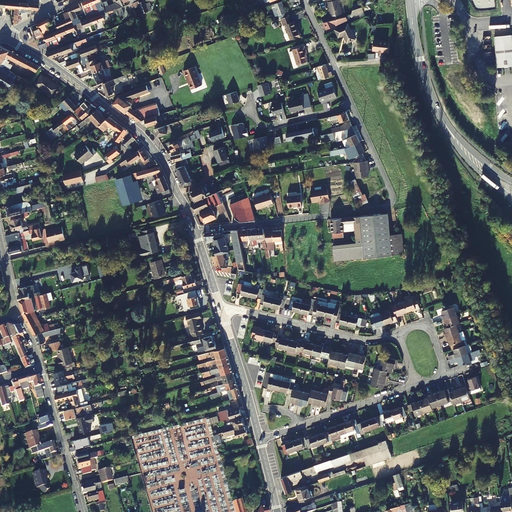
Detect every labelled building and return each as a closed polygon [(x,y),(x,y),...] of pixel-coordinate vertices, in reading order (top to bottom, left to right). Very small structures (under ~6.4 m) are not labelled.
[(19,12),(19,7),(19,1),(5,0),(6,6),(15,7),(14,25),(18,23),(18,22),(18,15),(19,12)] [(96,8),(97,7),(94,0),(86,0),(83,1),(85,7),(88,6),(89,9),(96,6),(96,8)] [(106,12),(105,10),(104,11),(100,1),(100,0),(94,0),(97,7),(100,15),(106,12)] [(121,1),(120,0),(113,0),(114,1),(115,1),(117,6),(115,7),(115,6),(108,8),(106,5),(104,6),(105,10),(106,12),(113,10),(117,8),(120,7),(123,6),(121,2),(121,1)] [(145,3),(148,2),(153,0),(154,1),(155,1),(155,0),(138,0),(135,2),(131,3),(130,3),(132,7),(140,4),(143,13),(151,9),(149,5),(146,7),(145,3)] [(342,14),(338,0),(326,0),(331,17),(342,14)] [(282,1),(274,4),(278,15),(286,12),(282,1)] [(39,4),(28,2),(28,8),(27,10),(27,11),(31,11),(32,8),(38,9),(39,4)] [(80,22),(79,19),(76,11),(81,8),(79,3),(68,8),(69,11),(75,24),(77,24),(80,22)] [(365,11),(363,6),(353,10),(351,15),(358,15),(365,11)] [(92,18),(94,23),(110,17),(108,13),(113,11),(113,10),(106,12),(100,15),(92,18)] [(75,24),(69,11),(64,13),(66,19),(55,24),(56,26),(57,28),(58,31),(65,28),(74,24),(75,24)] [(281,18),(283,25),(285,24),(291,40),(301,36),(300,31),(298,31),(295,21),(291,22),(289,15),(281,18)] [(347,19),(346,16),(323,21),(326,28),(347,19)] [(43,35),(50,31),(47,25),(51,23),(49,17),(38,23),(43,35)] [(84,27),(94,23),(92,18),(88,19),(82,21),(84,27)] [(33,25),(37,33),(37,34),(38,34),(40,38),(44,36),(43,35),(38,23),(33,25)] [(65,28),(66,33),(76,29),(74,24),(65,28)] [(343,36),(345,43),(345,44),(355,42),(351,25),(335,29),(337,37),(343,36)] [(54,32),(57,41),(64,39),(63,35),(66,33),(65,28),(58,31),(54,32)] [(52,39),(54,46),(58,44),(57,41),(54,32),(51,33),(44,36),(46,42),(52,39)] [(511,34),(495,36),(498,66),(511,64),(511,34)] [(59,48),(61,54),(77,48),(77,46),(87,42),(86,38),(59,48)] [(374,48),(390,51),(392,40),(376,38),(374,48)] [(82,56),(104,48),(102,44),(97,46),(96,44),(80,50),(82,56)] [(306,44),(294,48),(299,64),(309,61),(307,53),(309,52),(306,44)] [(9,58),(13,60),(16,54),(0,46),(0,65),(3,67),(7,61),(4,59),(6,56),(9,58)] [(51,58),(61,54),(59,48),(50,52),(44,54),(51,58)] [(16,62),(29,68),(36,72),(40,66),(19,56),(16,62)] [(83,71),(80,63),(79,61),(78,58),(67,62),(69,68),(78,65),(79,69),(71,72),(74,75),(83,71)] [(99,60),(98,58),(89,61),(93,72),(104,69),(100,60),(99,60)] [(321,79),(332,75),(331,71),(328,72),(326,63),(317,66),(321,79)] [(0,83),(8,89),(13,88),(16,82),(15,78),(17,75),(3,67),(0,65),(0,83)] [(192,89),(202,85),(195,67),(184,71),(187,78),(188,78),(192,89)] [(36,72),(29,68),(23,78),(27,81),(30,82),(36,72)] [(98,84),(106,80),(105,78),(105,76),(106,75),(104,69),(93,72),(98,84)] [(128,79),(127,74),(114,79),(109,81),(107,81),(103,83),(108,95),(114,93),(111,86),(128,79)] [(43,75),(36,84),(53,97),(59,88),(52,83),(43,75)] [(271,93),(267,82),(257,85),(261,96),(271,93)] [(129,108),(132,104),(125,99),(128,98),(128,99),(149,92),(146,85),(119,95),(113,103),(126,113),(129,108)] [(317,91),(321,103),(329,100),(329,99),(336,97),(333,88),(331,87),(317,91)] [(236,91),(226,94),(229,104),(239,101),(236,91)] [(71,110),(73,112),(75,110),(77,108),(67,97),(59,104),(67,113),(71,110)] [(297,99),(288,102),(290,112),(304,108),(301,97),(297,98),(297,99)] [(284,112),(281,102),(270,106),(273,115),(284,112)] [(86,107),(84,105),(82,103),(81,104),(88,113),(95,108),(89,104),(86,107)] [(76,111),(82,118),(88,113),(81,104),(77,108),(78,109),(76,111)] [(158,104),(134,111),(131,116),(138,122),(146,119),(161,114),(158,104)] [(57,106),(48,115),(49,116),(59,108),(57,106)] [(101,114),(97,109),(75,127),(77,130),(91,118),(94,121),(101,114)] [(337,115),(339,120),(340,122),(349,119),(346,111),(337,115)] [(75,124),(78,121),(71,112),(62,119),(66,124),(67,123),(72,119),(75,124)] [(87,130),(84,132),(86,135),(90,133),(94,129),(95,128),(106,119),(101,114),(94,121),(96,124),(88,130),(87,130)] [(161,114),(146,119),(148,126),(163,121),(161,114)] [(110,125),(114,128),(118,123),(109,116),(106,119),(95,128),(97,130),(98,129),(101,132),(110,125)] [(59,129),(64,125),(66,124),(62,119),(49,129),(51,133),(52,132),(55,136),(58,133),(56,131),(59,129)] [(154,129),(157,136),(168,133),(167,129),(184,124),(182,119),(178,121),(168,124),(154,129)] [(235,139),(249,136),(247,128),(245,129),(244,124),(242,123),(231,125),(235,139)] [(350,123),(340,126),(341,131),(345,130),(352,127),(350,123)] [(122,126),(118,131),(113,138),(119,142),(121,139),(128,131),(122,126)] [(209,131),(212,141),(216,140),(216,139),(225,137),(222,127),(209,131)] [(355,131),(353,127),(352,127),(344,131),(346,135),(355,131)] [(90,133),(95,139),(97,141),(101,137),(94,129),(90,133)] [(128,131),(121,139),(122,141),(123,140),(126,145),(135,139),(128,131)] [(321,135),(322,142),(334,140),(333,132),(321,135)] [(351,146),(360,142),(356,134),(347,138),(351,146)] [(189,142),(188,139),(180,143),(177,138),(163,144),(165,148),(170,145),(173,151),(183,146),(189,142)] [(183,146),(185,150),(196,147),(192,141),(189,142),(183,146)] [(333,150),(331,151),(332,155),(348,152),(351,158),(356,156),(359,161),(366,160),(363,153),(365,152),(360,142),(351,146),(345,148),(333,150)] [(95,152),(85,145),(77,158),(87,164),(91,157),(92,158),(95,152)] [(111,158),(119,151),(115,146),(103,154),(110,163),(113,160),(111,158)] [(223,147),(213,150),(214,155),(215,155),(218,162),(228,158),(223,147)] [(150,161),(142,148),(137,151),(140,156),(146,167),(157,164),(153,159),(150,161)] [(123,168),(127,165),(140,156),(137,151),(120,163),(123,168)] [(182,155),(181,153),(171,156),(172,161),(176,160),(179,160),(186,158),(190,157),(189,153),(186,154),(182,155)] [(175,169),(180,176),(188,172),(185,165),(188,163),(186,158),(179,160),(182,166),(175,169)] [(369,168),(367,160),(360,161),(354,162),(356,177),(369,175),(367,168),(369,168)] [(133,179),(156,173),(162,171),(159,165),(131,173),(133,179)] [(0,168),(0,175),(6,174),(5,172),(11,170),(9,166),(3,167),(0,168)] [(83,180),(81,170),(75,171),(63,174),(65,184),(83,180)] [(190,185),(196,183),(194,178),(191,180),(188,172),(180,176),(182,184),(188,181),(190,185)] [(106,174),(95,176),(96,182),(109,179),(106,174)] [(139,200),(133,181),(131,174),(116,179),(124,204),(139,200)] [(163,175),(158,177),(160,183),(155,186),(158,192),(169,187),(163,175)] [(7,189),(16,187),(15,184),(12,184),(10,178),(4,179),(7,189)] [(361,195),(355,179),(346,182),(356,208),(366,204),(363,195),(361,195)] [(133,181),(139,200),(144,198),(138,180),(133,181)] [(208,183),(190,190),(195,201),(204,197),(218,191),(223,189),(222,186),(211,190),(208,183)] [(231,185),(223,189),(225,193),(225,195),(233,191),(231,185)] [(321,202),(329,201),(327,188),(310,191),(312,201),(320,200),(321,202)] [(204,197),(209,208),(223,202),(220,195),(218,191),(204,197)] [(253,197),(256,208),(265,206),(265,205),(273,202),(270,193),(253,197)] [(287,197),(288,207),(297,206),(297,207),(302,206),(300,195),(287,197)] [(195,201),(190,203),(196,214),(200,211),(209,208),(204,197),(195,201)] [(247,221),(256,220),(248,197),(239,201),(247,221)] [(163,204),(161,199),(150,202),(154,216),(165,213),(163,207),(162,204),(163,204)] [(239,201),(229,204),(235,218),(237,221),(247,221),(239,201)] [(220,213),(227,210),(225,206),(223,202),(209,208),(200,211),(205,222),(216,217),(214,213),(213,209),(214,209),(217,208),(220,213)] [(14,208),(13,204),(6,206),(9,216),(11,215),(23,212),(32,210),(31,205),(21,208),(20,206),(14,208)] [(12,230),(16,229),(19,228),(20,232),(29,230),(33,229),(32,226),(28,227),(28,226),(22,227),(20,218),(24,216),(23,212),(11,215),(12,219),(10,220),(11,224),(10,226),(11,228),(12,229),(12,230)] [(410,251),(408,234),(396,235),(393,212),(372,215),(374,241),(377,240),(378,248),(379,255),(410,251)] [(344,237),(344,225),(343,223),(348,222),(354,222),(356,238),(362,237),(363,242),(369,241),(366,215),(331,218),(333,238),(344,237)] [(269,249),(275,249),(274,243),(273,230),(273,226),(269,227),(269,229),(266,229),(269,249)] [(36,233),(32,234),(33,239),(43,237),(42,234),(41,230),(40,227),(35,228),(36,233)] [(46,231),(49,242),(58,239),(59,241),(65,239),(62,227),(46,231)] [(249,239),(255,239),(257,239),(265,238),(263,227),(248,229),(249,239)] [(43,237),(44,243),(49,242),(46,228),(41,230),(42,234),(43,237)] [(231,230),(233,237),(235,248),(241,247),(240,241),(238,229),(231,230)] [(240,229),(243,240),(244,246),(247,245),(246,240),(249,239),(248,229),(240,229)] [(282,230),(273,230),(274,243),(276,242),(275,240),(283,240),(282,230)] [(229,250),(222,231),(206,232),(203,234),(205,242),(214,240),(217,253),(223,252),(229,250)] [(21,239),(20,235),(20,232),(17,233),(16,233),(18,240),(17,240),(18,246),(8,248),(9,254),(24,251),(21,239)] [(153,232),(142,235),(138,236),(142,251),(157,246),(153,232)] [(363,242),(357,242),(333,245),(334,251),(364,248),(364,250),(378,248),(377,240),(374,241),(369,241),(363,242)] [(237,255),(237,259),(239,268),(246,269),(241,247),(235,248),(237,255)] [(335,260),(379,255),(378,248),(364,250),(364,248),(334,251),(335,260)] [(226,263),(223,252),(217,253),(213,254),(216,265),(228,267),(228,266),(229,265),(228,262),(226,263)] [(162,268),(163,268),(161,259),(150,262),(155,278),(164,275),(162,268)] [(75,267),(76,270),(71,272),(73,281),(78,280),(84,278),(84,276),(90,274),(88,264),(81,265),(75,267)] [(167,280),(168,283),(179,280),(183,279),(184,283),(185,287),(197,284),(194,278),(193,278),(191,273),(167,280)] [(250,296),(262,298),(263,294),(264,289),(260,288),(261,284),(253,282),(252,286),(250,296)] [(252,286),(245,284),(240,283),(238,292),(250,296),(252,286)] [(33,287),(32,285),(21,288),(22,294),(19,295),(20,300),(31,297),(29,291),(33,290),(33,287)] [(196,295),(195,290),(184,293),(177,295),(178,299),(186,296),(187,298),(191,309),(200,307),(197,295),(196,295)] [(43,306),(43,308),(50,306),(49,299),(53,298),(51,291),(41,294),(35,296),(38,308),(43,306)] [(267,295),(263,294),(262,298),(261,303),(272,307),(274,297),(275,293),(269,291),(267,292),(267,295)] [(415,296),(402,301),(406,312),(413,309),(413,310),(419,308),(415,296)] [(23,314),(30,312),(35,310),(32,297),(31,297),(20,300),(23,313),(23,314)] [(280,308),(284,308),(286,300),(274,297),(272,307),(280,309),(280,308)] [(328,302),(316,299),(314,306),(312,315),(320,317),(321,315),(325,316),(328,302)] [(292,310),(300,313),(303,303),(291,300),(288,308),(292,309),(292,310)] [(402,301),(391,305),(393,310),(395,317),(400,315),(400,314),(406,312),(402,301)] [(328,302),(325,316),(333,318),(332,320),(336,321),(338,313),(340,305),(328,302)] [(312,315),(314,306),(303,303),(300,313),(308,314),(308,313),(312,315)] [(442,320),(456,315),(453,306),(441,310),(443,315),(441,316),(442,320)] [(30,312),(33,316),(41,333),(44,332),(42,326),(35,310),(30,312)] [(131,310),(125,312),(128,322),(134,320),(131,310)] [(393,310),(381,315),(384,324),(391,322),(391,323),(397,321),(395,317),(393,310)] [(201,317),(199,312),(186,315),(192,336),(199,334),(203,333),(199,318),(201,317)] [(336,322),(347,325),(349,316),(338,313),(336,321),(336,322)] [(369,319),(373,329),(378,327),(378,326),(384,324),(381,315),(369,319)] [(459,323),(456,315),(442,320),(443,324),(446,323),(447,327),(455,324),(459,323)] [(41,333),(33,316),(25,318),(34,335),(36,334),(41,333)] [(359,328),(360,325),(361,319),(349,316),(347,325),(355,328),(355,327),(359,328)] [(12,338),(17,336),(22,335),(17,325),(11,323),(7,325),(12,338)] [(48,324),(42,326),(44,332),(56,329),(55,325),(49,327),(48,324)] [(458,332),(455,324),(447,327),(444,328),(445,332),(443,333),(444,337),(458,332)] [(265,339),(267,329),(260,328),(261,327),(255,325),(252,336),(265,339)] [(0,327),(0,331),(3,339),(8,338),(9,338),(4,326),(0,327)] [(36,334),(39,344),(45,343),(43,337),(64,331),(63,327),(56,329),(44,332),(41,333),(36,334)] [(265,339),(276,342),(278,334),(278,331),(267,329),(265,339)] [(461,341),(465,340),(462,331),(458,332),(444,337),(446,342),(448,341),(450,345),(452,344),(453,349),(454,349),(463,346),(461,341)] [(192,336),(171,341),(173,349),(196,343),(199,351),(216,346),(215,341),(213,342),(212,335),(204,337),(205,342),(204,342),(203,341),(201,342),(199,334),(192,336)] [(276,344),(288,347),(290,339),(283,337),(283,336),(278,334),(276,342),(276,344)] [(19,342),(18,338),(17,336),(12,338),(16,350),(25,346),(28,345),(25,340),(19,342)] [(10,343),(8,338),(3,339),(1,340),(3,346),(10,343)] [(288,347),(300,350),(300,349),(302,340),(297,339),(297,340),(290,339),(288,347)] [(300,349),(312,352),(315,343),(308,342),(308,340),(303,339),(302,340),(300,349)] [(57,350),(61,349),(59,340),(50,343),(52,351),(57,350)] [(327,347),(327,345),(322,344),(322,345),(315,343),(312,352),(329,356),(331,350),(331,348),(327,347)] [(472,352),(470,343),(466,344),(463,346),(454,349),(455,353),(448,356),(449,360),(469,353),(472,352)] [(336,364),(345,367),(345,366),(346,364),(348,354),(344,353),(346,346),(341,345),(340,350),(336,364)] [(27,352),(25,346),(16,350),(17,351),(21,360),(26,357),(25,353),(27,352)] [(62,369),(73,367),(72,363),(68,347),(61,349),(57,350),(59,358),(58,358),(62,369)] [(197,354),(198,358),(199,359),(215,355),(216,358),(227,356),(225,347),(197,354)] [(357,351),(358,348),(355,347),(353,353),(349,352),(348,354),(346,364),(353,366),(357,351)] [(328,362),(336,364),(340,350),(336,349),(335,351),(331,350),(329,356),(328,362)] [(357,370),(361,371),(362,365),(364,356),(360,355),(361,352),(357,351),(353,366),(358,367),(357,370)] [(472,362),(469,353),(449,360),(451,364),(458,361),(460,365),(472,362)] [(31,355),(26,357),(21,360),(24,367),(24,369),(33,366),(34,364),(33,360),(28,362),(27,359),(32,357),(31,355)] [(218,363),(219,367),(230,364),(227,356),(216,358),(207,361),(206,361),(206,362),(199,364),(197,364),(198,367),(218,363)] [(380,360),(378,369),(384,370),(390,371),(391,367),(393,368),(395,360),(386,358),(385,361),(380,360)] [(201,372),(203,377),(215,373),(216,376),(232,371),(230,364),(219,367),(211,369),(206,371),(202,372),(201,372)] [(373,367),(370,376),(385,379),(386,375),(383,375),(384,370),(378,369),(373,367)] [(74,374),(77,373),(76,371),(65,372),(65,370),(53,372),(55,378),(74,374)] [(217,379),(218,380),(223,379),(224,383),(235,379),(232,371),(216,376),(204,380),(201,381),(202,384),(217,379)] [(283,376),(275,375),(274,379),(270,378),(271,374),(271,373),(266,372),(262,388),(273,390),(273,389),(280,390),(282,380),(283,376)] [(32,381),(37,399),(44,397),(37,375),(34,374),(25,377),(26,383),(32,381)] [(74,374),(55,378),(57,384),(68,381),(67,379),(74,377),(74,374)] [(385,379),(370,376),(368,384),(380,387),(381,383),(384,384),(385,379)] [(17,379),(20,390),(28,388),(26,383),(25,377),(17,379)] [(470,384),(466,385),(467,386),(468,391),(472,390),(473,393),(481,390),(477,378),(469,381),(470,384)] [(8,386),(4,387),(7,399),(11,398),(9,393),(13,391),(15,397),(18,396),(20,402),(23,401),(20,390),(17,379),(11,381),(13,387),(9,388),(8,386)] [(237,386),(235,379),(224,383),(219,384),(215,386),(210,387),(206,388),(207,391),(217,388),(218,391),(220,391),(223,390),(226,389),(237,386)] [(82,384),(81,380),(57,386),(58,391),(69,389),(69,387),(82,384)] [(282,380),(280,390),(287,392),(286,393),(292,394),(293,389),(294,383),(282,380)] [(341,388),(330,385),(328,392),(332,393),(331,398),(339,400),(341,388)] [(441,390),(436,391),(440,403),(449,401),(447,395),(451,394),(450,391),(448,385),(440,388),(441,390)] [(461,385),(457,387),(462,401),(471,398),(468,391),(467,386),(462,387),(461,385)] [(228,392),(229,396),(233,395),(235,398),(241,396),(237,386),(226,389),(223,390),(220,391),(221,395),(228,392)] [(4,387),(0,388),(0,400),(2,407),(9,405),(7,399),(4,387)] [(454,390),(450,391),(451,394),(454,404),(462,401),(457,387),(453,388),(454,390)] [(77,389),(69,391),(69,392),(55,395),(56,401),(70,397),(73,408),(88,404),(87,400),(80,402),(79,399),(84,398),(82,388),(77,389)] [(292,394),(290,401),(294,402),(294,405),(297,406),(301,391),(293,389),(292,394)] [(309,393),(307,402),(312,403),(311,405),(315,406),(319,391),(310,389),(309,393)] [(431,390),(427,391),(428,394),(432,406),(440,403),(436,391),(432,393),(431,390)] [(301,391),(297,406),(301,407),(302,404),(306,405),(307,402),(309,393),(301,391)] [(319,391),(315,406),(320,407),(320,405),(324,406),(327,393),(319,391)] [(424,398),(420,400),(424,412),(433,409),(432,406),(428,394),(423,396),(424,398)] [(407,401),(410,411),(413,409),(415,415),(424,412),(420,400),(415,401),(414,399),(407,401)] [(92,409),(91,407),(90,404),(88,404),(73,408),(64,410),(66,419),(76,417),(75,413),(92,409)] [(398,404),(390,407),(393,417),(405,412),(402,404),(399,405),(398,404)] [(383,410),(379,412),(380,415),(382,421),(393,417),(390,407),(382,410),(383,410)] [(218,413),(221,421),(242,414),(240,408),(227,412),(227,411),(218,413)] [(77,418),(80,433),(92,430),(90,422),(94,421),(93,414),(77,418)] [(376,415),(369,418),(372,428),(383,424),(382,421),(380,415),(377,416),(376,415)] [(40,426),(33,428),(34,431),(36,431),(52,426),(49,416),(39,419),(40,426)] [(227,431),(245,425),(243,417),(234,420),(234,423),(225,426),(227,431)] [(353,419),(345,422),(348,431),(359,427),(358,423),(356,418),(353,419)] [(369,418),(358,423),(359,427),(360,432),(372,428),(369,418)] [(102,433),(114,430),(113,422),(100,425),(102,433)] [(345,422),(328,427),(329,431),(332,439),(333,440),(337,439),(336,435),(348,431),(345,422)] [(227,431),(223,432),(224,435),(222,435),(223,437),(236,433),(237,436),(248,433),(245,425),(227,431)] [(32,432),(25,434),(29,449),(38,446),(40,446),(36,431),(34,431),(32,432)] [(325,431),(318,433),(321,443),(332,439),(329,431),(326,432),(325,431)] [(309,435),(306,436),(309,445),(309,447),(321,443),(318,433),(310,436),(309,435)] [(74,439),(73,440),(75,448),(81,447),(80,445),(90,443),(88,439),(98,436),(97,434),(82,438),(74,439)] [(302,437),(294,439),(298,448),(309,445),(306,436),(302,437)] [(244,441),(246,447),(253,446),(251,439),(244,441)] [(298,448),(294,439),(286,441),(287,442),(283,443),(286,452),(298,448)] [(46,459),(56,456),(52,442),(40,446),(38,446),(39,450),(40,450),(40,451),(44,450),(46,459)] [(76,449),(75,449),(70,451),(71,457),(78,455),(76,449)] [(75,457),(76,462),(93,458),(97,457),(95,452),(87,454),(75,457)] [(83,474),(91,472),(91,471),(96,469),(93,458),(76,462),(78,469),(81,468),(83,474)] [(451,461),(449,462),(439,465),(440,470),(452,466),(451,461)] [(285,488),(292,486),(290,481),(308,475),(306,468),(282,477),(285,488)] [(109,481),(106,469),(97,470),(101,483),(109,481)] [(47,489),(44,486),(44,484),(42,480),(44,479),(42,470),(30,474),(34,489),(36,488),(42,494),(47,489)] [(320,481),(331,477),(329,471),(318,475),(320,481)] [(398,486),(402,485),(399,473),(394,475),(396,481),(398,486)] [(114,480),(115,486),(128,483),(127,477),(114,480)] [(398,486),(396,481),(392,482),(397,497),(401,496),(399,490),(404,489),(402,485),(398,486)] [(94,487),(100,486),(100,483),(82,488),(83,493),(95,491),(94,487)] [(312,497),(309,486),(297,489),(301,501),(312,497)] [(102,492),(97,493),(86,496),(88,502),(101,498),(101,500),(104,499),(102,492)] [(232,502),(242,499),(240,493),(230,496),(232,502)] [(478,497),(474,497),(476,504),(477,504),(477,506),(469,507),(469,511),(480,511),(480,509),(478,497)] [(245,511),(242,499),(232,502),(235,511),(245,511)] [(511,499),(501,501),(502,506),(502,511),(511,510),(511,499)] [(419,511),(417,500),(411,502),(412,505),(413,509),(413,511),(419,511)] [(451,503),(452,511),(454,511),(464,511),(463,501),(451,503)]
